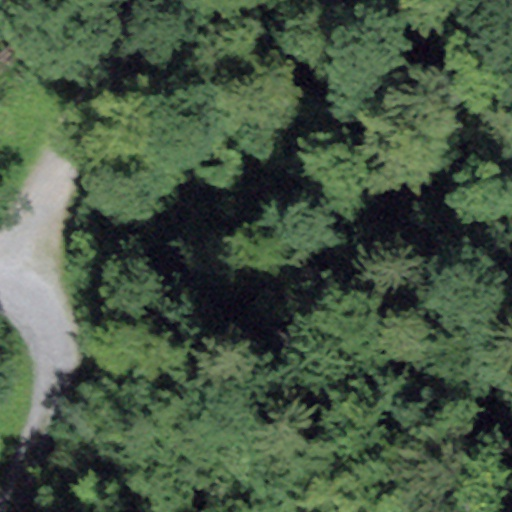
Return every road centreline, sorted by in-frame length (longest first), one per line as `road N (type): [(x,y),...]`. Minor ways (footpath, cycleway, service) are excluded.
road 1 (track): [(154,0),(65,150),(40,270)]
road 2 (track): [(40,270),(70,316),(66,370),(6,511)]
